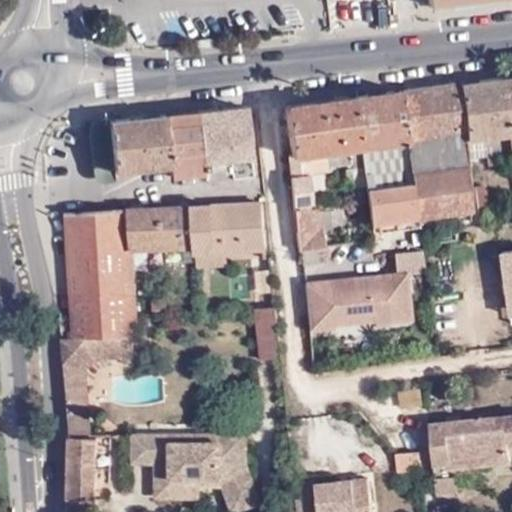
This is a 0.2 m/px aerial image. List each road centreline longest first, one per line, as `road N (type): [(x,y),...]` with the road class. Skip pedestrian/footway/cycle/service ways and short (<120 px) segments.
road 1 (unknown): [(248,65),(293,390),(318,400),(511,366)]
road 2 (primary): [(79,74),(511,37)]
road 3 (residential): [(52,511),(40,284)]
road 4 (residential): [(10,287),(31,511)]
road 5 (tertiary): [(40,284),(31,130)]
